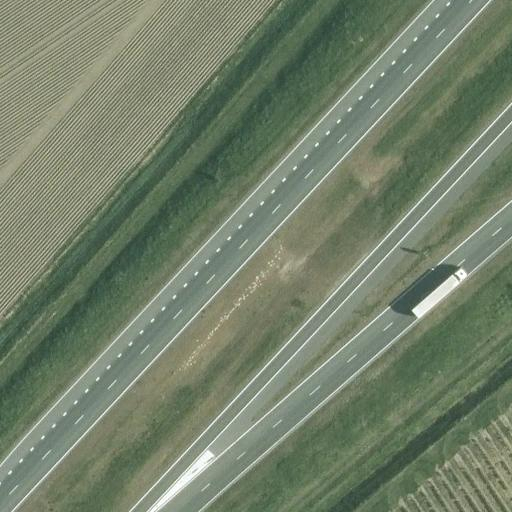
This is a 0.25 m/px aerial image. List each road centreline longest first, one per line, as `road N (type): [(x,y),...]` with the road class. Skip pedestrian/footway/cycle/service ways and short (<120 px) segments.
road 1 (trunk): [(470,0),(0,503)]
road 2 (motorway): [(148,511),(511,128)]
road 3 (motorway): [(160,511),(511,219)]
